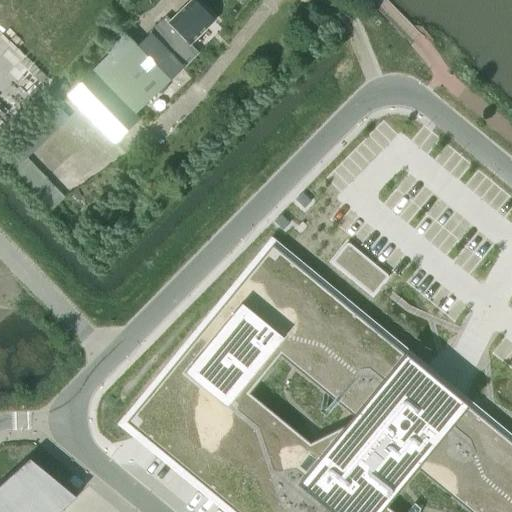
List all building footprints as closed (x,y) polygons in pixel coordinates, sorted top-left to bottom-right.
[(161,24),(156,28),(165,37),(166,36),(174,44),(181,36),(191,45),(214,22),(192,0),(168,24),(172,28),(168,32),(161,24)] [(134,116),(136,113),(197,51),(191,45),(181,36),(174,44),(166,36),(165,37),(156,28),(136,46),(137,47),(100,82),(134,116)] [(90,73),(94,76),(100,82),(137,47),(136,46),(125,35),(124,34),(106,53),(107,53),(107,54),(90,73)] [(94,76),(71,99),(117,144),(139,121),(134,116),(100,82),(94,76)] [(68,122),(56,109),(3,162),(34,194),(46,182),(27,162),(68,122)] [(331,261),(331,262),(332,263),(332,264),(333,264),(369,294),(370,295),(371,295),(372,295),(373,295),(373,294),(374,294),(386,279),(387,278),(387,277),(387,276),(386,275),(349,244),(348,244),(347,244),(346,244),(345,244),(345,245),(344,245),(332,259),(332,260),(332,261),(331,261)] [(238,511),(511,511),(511,439),(475,410),(458,396),(449,394),(433,375),(274,247),(131,425),(238,511)] [(28,459),(0,484),(0,511),(58,511),(75,498),(28,459)]
